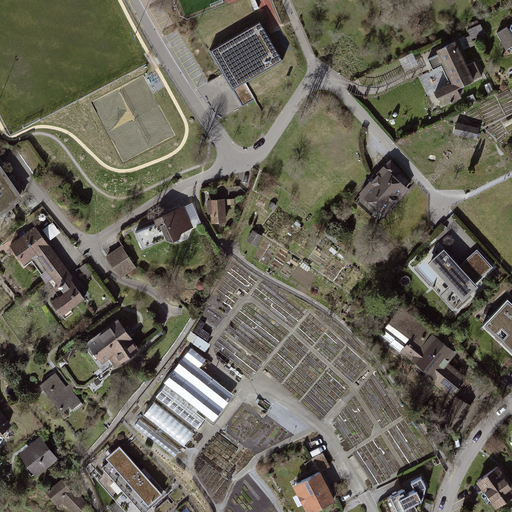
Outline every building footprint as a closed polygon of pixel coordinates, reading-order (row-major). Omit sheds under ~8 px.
[(260,21),(209,49),(244,106),(255,99),(244,80),(281,59),(260,21)] [(511,23),(511,24),(511,29),(510,30),(507,26),(498,32),(506,49),(511,45),(511,23)] [(482,25),(470,29),(474,40),(486,36),(482,25)] [(457,41),(436,50),(438,54),(428,58),(433,69),(442,64),(452,83),(435,91),(442,106),(463,96),(460,88),(483,77),(476,61),(468,64),(457,41)] [(413,54),(402,59),(406,70),(418,65),(413,54)] [(479,128),(456,123),(453,135),(476,141),(479,128)] [(511,169),(504,153),(479,165),(487,183),(511,171),(511,169)] [(368,181),(357,196),(382,218),(413,183),(392,160),(368,181)] [(0,167),(0,216),(13,208),(11,203),(20,198),(0,167)] [(224,200),(208,201),(209,223),(225,223),(224,200)] [(183,206),(132,229),(142,250),(192,227),(183,206)] [(32,226),(7,245),(23,265),(31,259),(59,296),(49,303),(63,321),(72,314),(68,309),(86,296),(32,226)] [(121,247),(105,257),(118,278),(134,267),(121,247)] [(444,247),(429,261),(450,285),(440,294),(453,308),(479,285),(477,283),(493,267),(477,249),(460,264),(444,247)] [(233,308),(240,301),(234,296),(241,287),(249,294),(260,280),(238,263),(214,293),(233,308)] [(511,301),(509,298),(483,325),(511,352),(511,301)] [(400,307),(381,334),(404,351),(399,357),(452,397),(468,375),(450,362),(457,353),(433,335),(435,333),(400,307)] [(116,321),(86,344),(101,365),(108,359),(115,368),(138,351),(116,321)] [(208,350),(211,343),(193,334),(189,341),(208,350)] [(212,354),(252,379),(263,362),(223,337),(212,354)] [(207,359),(190,346),(164,382),(167,385),(143,414),(183,445),(206,417),(213,422),(237,392),(200,367),(207,359)] [(56,373),(40,385),(65,418),(81,405),(56,373)] [(474,406),(457,396),(444,417),(460,427),(474,406)] [(0,411),(0,434),(11,427),(0,411)] [(39,437),(16,455),(33,478),(57,460),(39,437)] [(141,469),(119,446),(106,457),(110,462),(98,472),(102,476),(98,479),(127,511),(159,511),(154,506),(168,494),(143,466),(141,469)] [(511,485),(497,466),(477,480),(497,507),(511,495),(511,485)] [(321,472),(290,487),(303,511),(314,511),(336,501),(321,472)] [(409,487),(387,497),(396,511),(421,511),(429,488),(422,475),(406,482),(409,487)] [(64,477),(44,494),(55,507),(62,502),(70,511),(76,511),(86,504),(64,477)]
